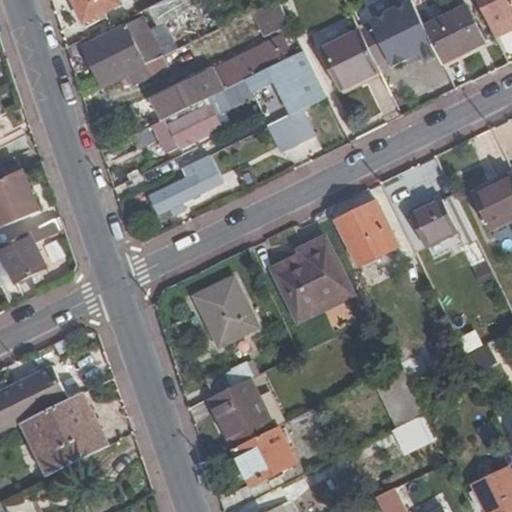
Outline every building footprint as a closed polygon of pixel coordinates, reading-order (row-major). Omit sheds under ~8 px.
[(77,0),(87,21),(122,4),(120,0),(77,0)] [(183,0),(166,0),(148,9),(157,27),(190,12),(189,10),(183,0)] [(183,0),(189,10),(209,0),(183,0)] [(511,0),(477,0),(493,32),(511,22),(511,0)] [(440,56),(426,29),(413,2),(371,22),(393,68),(409,60),(420,55),(422,59),(425,64),(440,56)] [(257,13),(264,38),(289,31),(282,6),(257,13)] [(440,56),(444,65),(485,44),(467,8),(426,29),(440,56)] [(85,51),(105,91),(130,78),(160,63),(158,58),(163,56),(146,21),(85,51)] [(341,93),(381,73),(361,32),(321,52),(341,93)] [(270,68),(286,61),(276,40),(174,92),(184,111),(208,99),(270,68)] [(303,109),(327,97),(305,51),(286,61),(270,68),(292,115),(303,109)] [(420,55),(409,60),(412,64),(422,59),(420,55)] [(166,75),(160,63),(130,78),(136,89),(166,75)] [(184,111),(132,137),(139,151),(162,140),(169,154),(222,128),(208,99),(184,111)] [(317,137),(303,109),(292,115),(269,126),(282,154),(317,137)] [(211,155),(191,164),(197,175),(206,193),(225,183),(211,155)] [(191,164),(183,168),(189,180),(197,175),(191,164)] [(0,182),(0,231),(1,234),(45,212),(27,175),(9,184),(7,179),(0,182)] [(197,175),(189,180),(150,199),(159,217),(173,210),(176,217),(187,212),(183,205),(206,193),(197,175)] [(511,221),(511,175),(472,195),(491,232),(511,221)] [(400,220),(423,266),(434,261),(428,248),(461,232),(468,245),(479,240),(457,196),(446,202),(444,198),(400,220)] [(340,220),(361,263),(400,243),(379,200),(340,220)] [(48,266),(31,231),(1,246),(18,281),(48,266)] [(301,309),(350,284),(328,239),(314,246),(316,251),(281,268),(301,309)] [(236,277),(199,294),(222,344),(259,327),(236,277)] [(268,377),(273,388),(297,376),(292,365),(268,377)] [(30,418),(69,398),(53,366),(13,385),(30,418)] [(411,382),(403,367),(390,374),(413,421),(427,415),(411,382)] [(215,397),(242,385),(235,372),(210,384),(215,397)] [(235,450),(273,431),(247,382),(242,385),(215,397),(208,401),(234,451),(235,450)] [(0,432),(22,421),(30,418),(13,385),(0,391),(0,432)] [(101,451),(75,395),(69,398),(30,418),(22,421),(48,477),(101,451)] [(427,415),(413,421),(397,430),(407,450),(437,435),(427,415)] [(298,463),(281,428),(273,431),(235,450),(253,485),(298,463)] [(511,511),(511,472),(510,468),(475,486),(487,511),(511,511)] [(407,511),(396,488),(378,497),(385,511),(407,511)]
